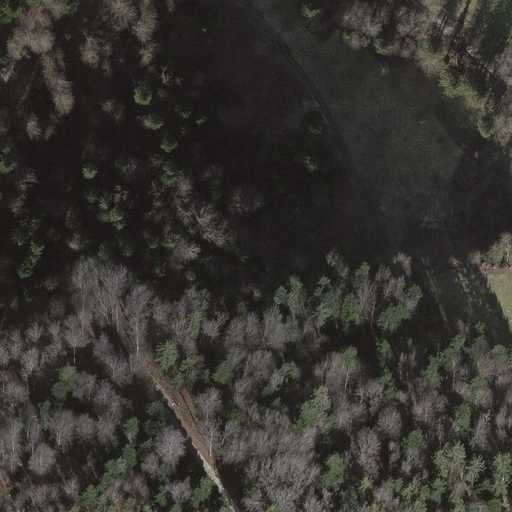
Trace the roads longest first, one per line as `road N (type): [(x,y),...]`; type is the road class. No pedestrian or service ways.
road 1 (track): [(511,376),(405,276),(319,102),(239,0)]
road 2 (track): [(234,511),(124,357),(77,342),(0,355)]
